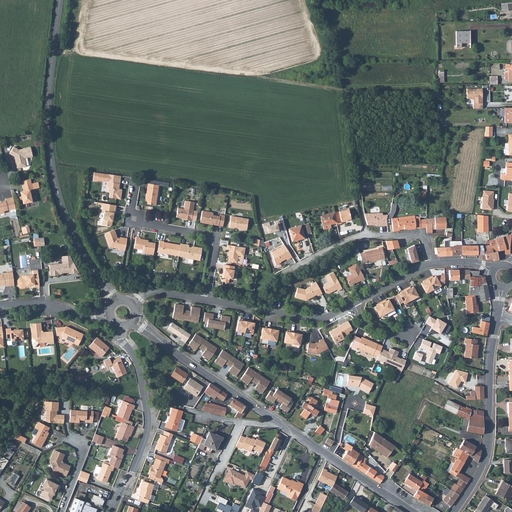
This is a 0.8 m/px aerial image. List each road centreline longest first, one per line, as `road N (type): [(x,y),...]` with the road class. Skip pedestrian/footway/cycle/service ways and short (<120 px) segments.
road 1 (tertiary): [(114,301),(78,247),(54,178),(48,116),(60,0)]
road 2 (track): [(320,0),(339,53),(369,235)]
road 3 (secondary): [(453,511),(484,458),(497,316)]
road 4 (residential): [(111,511),(147,432),(138,367),(120,326)]
road 5 (residential): [(206,299),(215,238),(133,219),(136,183)]
road 6 (tertiary): [(135,320),(273,420)]
road 7 (tertiary): [(273,420),(412,511)]
road 8 (residential): [(431,263),(418,236),(369,235),(301,263)]
road 9 (residential): [(206,299),(319,318),(353,303)]
